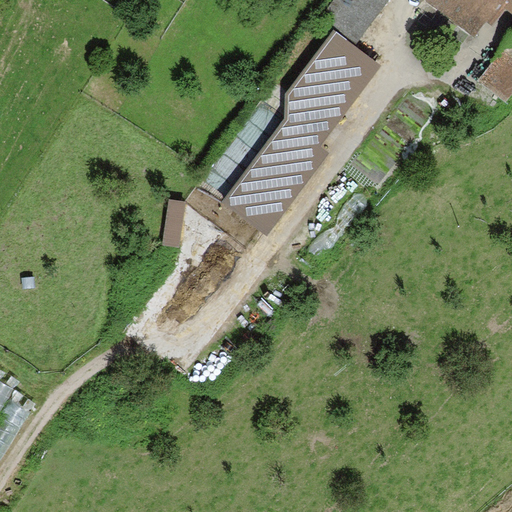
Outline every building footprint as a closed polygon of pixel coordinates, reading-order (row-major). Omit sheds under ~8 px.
[(333,33),(353,48),(388,0),(335,0),(319,23),(333,33)] [(511,0),(426,0),(425,2),(471,38),(486,19),(494,26),(507,12),(511,15),(511,0)] [(353,48),(333,33),(285,99),(285,118),(220,205),(265,238),(326,155),(318,149),(378,67),(353,48)] [(511,39),(479,83),(501,100),(506,104),(511,95),(511,39)] [(489,116),(501,100),(479,83),(467,99),(489,116)] [(413,113),(428,126),(439,112),(420,96),(379,146),(398,161),(419,136),(404,124),(413,113)] [(184,247),(186,201),(168,201),(167,246),(184,247)] [(8,405),(0,418),(0,458),(27,416),(8,405)]
